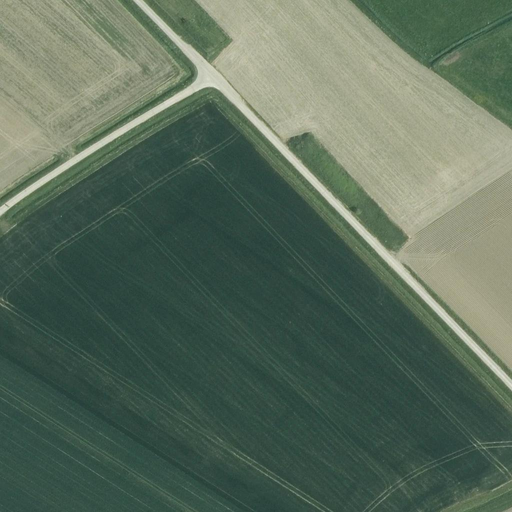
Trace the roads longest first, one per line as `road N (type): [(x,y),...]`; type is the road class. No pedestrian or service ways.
road 1 (unclassified): [(213,79),(511,376)]
road 2 (unclassified): [(213,79),(0,214)]
